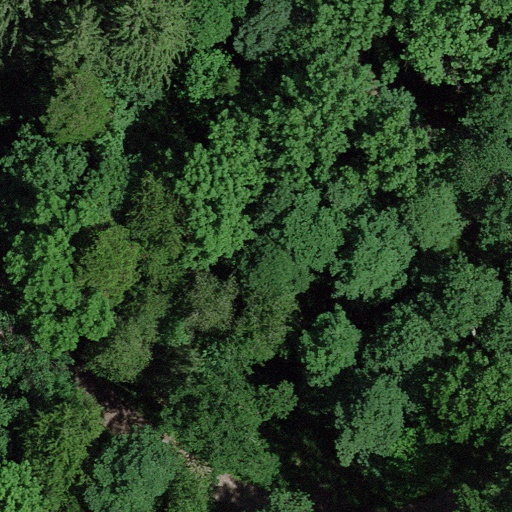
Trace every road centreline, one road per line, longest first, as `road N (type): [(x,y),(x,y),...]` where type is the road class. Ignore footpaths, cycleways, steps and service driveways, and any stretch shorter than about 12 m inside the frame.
road 1 (track): [(353,511),(204,476),(0,308)]
road 2 (track): [(511,162),(308,0)]
road 3 (track): [(511,452),(394,511)]
